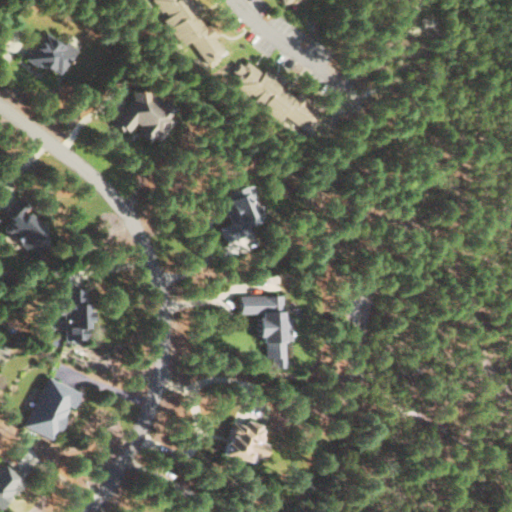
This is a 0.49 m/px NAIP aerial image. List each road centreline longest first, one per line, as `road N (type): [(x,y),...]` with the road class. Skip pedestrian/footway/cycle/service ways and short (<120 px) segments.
road 1 (residential): [(0,103),(105,182),(149,242),(165,310),(150,389),(87,511)]
road 2 (residential): [(232,0),(263,33),(340,85)]
